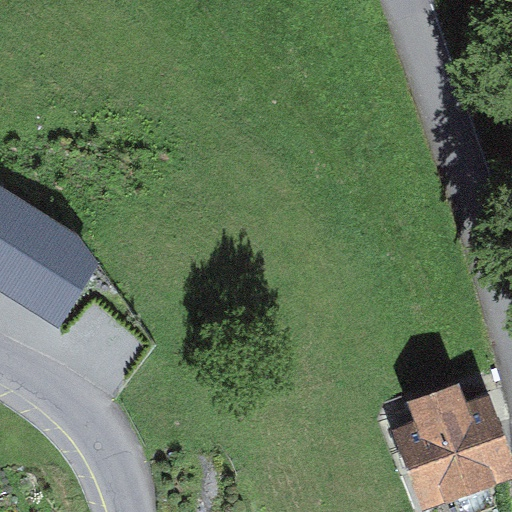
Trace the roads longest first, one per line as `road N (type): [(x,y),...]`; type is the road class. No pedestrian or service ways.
road 1 (tertiary): [(511,317),(404,0)]
road 2 (tertiary): [(0,362),(39,380),(82,416),(115,457),(132,511)]
